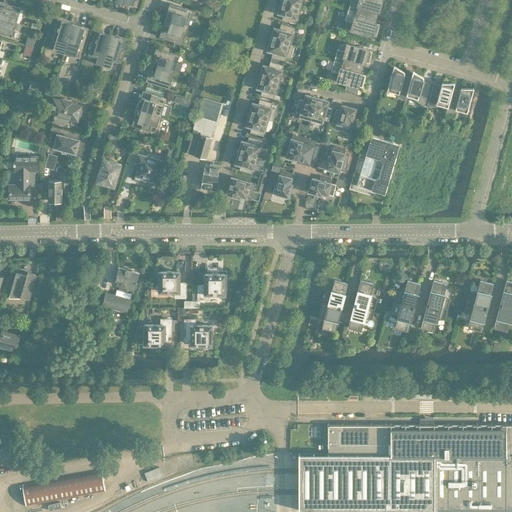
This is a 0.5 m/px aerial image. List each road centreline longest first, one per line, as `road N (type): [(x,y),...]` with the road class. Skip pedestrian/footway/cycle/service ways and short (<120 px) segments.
road 1 (unclassified): [(0,402),(244,398),(254,390),(294,231)]
road 2 (residential): [(220,229),(226,163),(272,0)]
road 3 (unclassified): [(0,233),(220,229)]
road 4 (residential): [(471,230),(511,87)]
